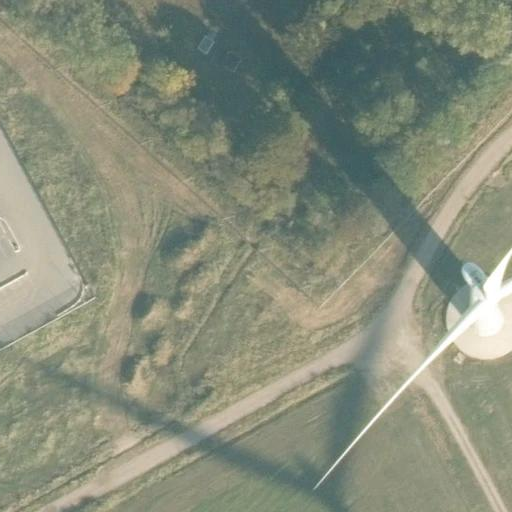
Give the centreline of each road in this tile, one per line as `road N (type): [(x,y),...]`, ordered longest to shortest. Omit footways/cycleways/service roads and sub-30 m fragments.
road 1 (track): [(46,511),(358,345),(415,367),(461,427),(506,511)]
road 2 (unclassified): [(0,325),(47,297),(57,270),(0,158)]
